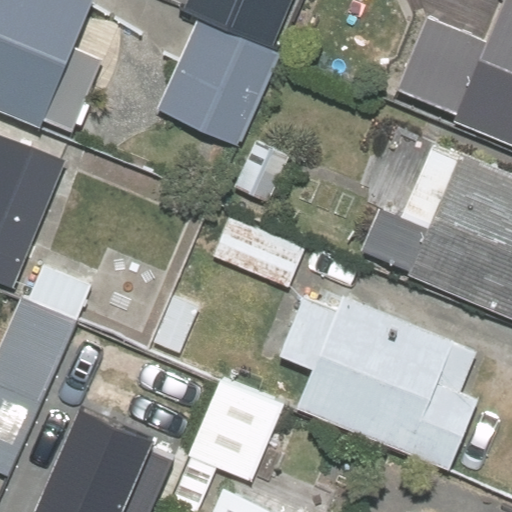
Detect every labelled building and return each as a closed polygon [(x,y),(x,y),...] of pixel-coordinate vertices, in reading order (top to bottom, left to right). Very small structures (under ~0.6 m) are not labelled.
[(99,55),(73,44),(92,0),(0,0),(0,102),(43,120),(45,115),(70,125),(99,55)] [(290,0),(182,0),(181,3),(272,42),(290,0)] [(511,138),(511,0),(499,0),(485,33),(427,8),(395,83),(454,107),(451,112),(511,138)] [(238,142),(277,50),(195,15),(155,107),(238,142)] [(0,280),(25,292),(80,162),(0,128),(0,280)] [(357,247),(379,256),(511,312),(511,168),(431,134),(398,210),(377,201),(357,247)] [(305,242),(224,208),(206,251),(287,285),(305,242)] [(343,286),(334,308),(300,294),(276,349),(310,363),(294,402),(450,468),(482,393),(460,383),(478,343),(343,286)] [(20,291),(0,338),(0,378),(45,398),(80,316),(20,291)] [(200,302),(175,292),(157,334),(182,344),(200,302)] [(283,401),(135,339),(101,418),(248,481),(283,401)] [(0,466),(11,471),(42,400),(17,390),(0,382),(0,466)] [(105,431),(79,492),(44,478),(29,511),(153,511),(176,461),(105,431)] [(295,511),(222,481),(209,511),(295,511)]
